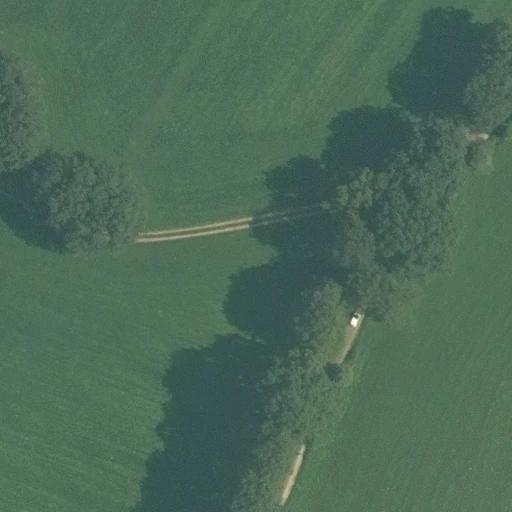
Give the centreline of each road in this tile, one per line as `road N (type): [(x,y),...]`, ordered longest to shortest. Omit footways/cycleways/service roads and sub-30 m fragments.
road 1 (tertiary): [(268,511),(343,333),(406,221),(511,86)]
road 2 (track): [(406,221),(355,204),(131,238),(91,233),(0,187)]
